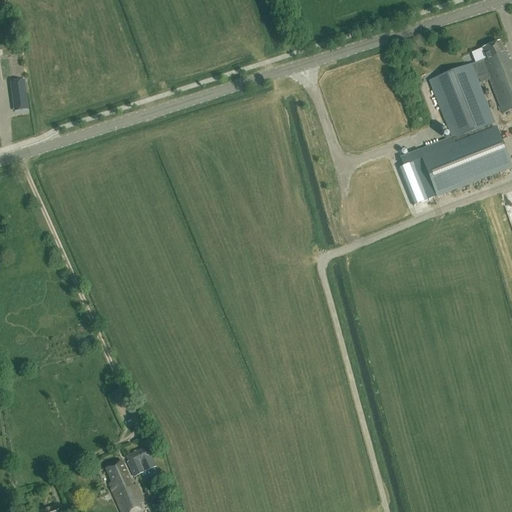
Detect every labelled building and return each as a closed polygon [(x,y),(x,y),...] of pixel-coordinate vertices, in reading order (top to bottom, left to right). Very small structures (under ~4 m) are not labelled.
[(490,126),(494,124),(478,84),(489,80),(503,114),(511,110),(511,61),(508,63),(500,42),(482,49),(486,59),(482,61),(471,65),(430,82),(453,140),(457,139),(490,126)] [(20,96),(12,97),(14,112),(29,110),(28,105),(27,95),(20,96)] [(460,145),(422,159),(437,197),(511,167),(497,130),(492,132),(490,126),(457,139),(460,145)] [(126,421),(134,417),(128,402),(119,406),(126,421)] [(156,468),(151,458),(147,449),(127,458),(129,462),(127,463),(134,478),(156,468)] [(121,511),(142,511),(140,505),(144,503),(136,485),(133,487),(122,462),(106,469),(112,483),(109,485),(121,511)] [(150,501),(162,497),(160,491),(148,495),(150,501)]
